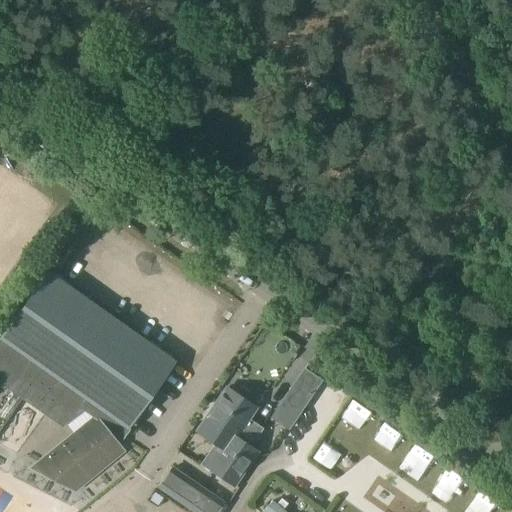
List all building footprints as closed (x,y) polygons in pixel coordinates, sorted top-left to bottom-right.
[(115,442),(174,361),(47,270),(0,337),(0,386),(3,385),(62,427),(84,410),(93,417),(31,469),(73,491),(122,451),(115,442)] [(265,430),(248,418),(255,408),(226,389),(197,431),(219,446),(206,466),(234,486),(257,453),(252,449),(265,430)] [(285,406),(276,419),(288,427),(296,414),(285,406)] [(346,424),(342,432),(358,440),(362,432),(346,424)] [(189,471),(202,451),(191,444),(178,464),(189,471)] [(320,479),(330,464),(321,459),(312,474),(320,479)] [(193,511),(216,511),(223,503),(172,468),(159,488),(193,511)] [(283,511),(271,501),(263,511),(283,511)]
